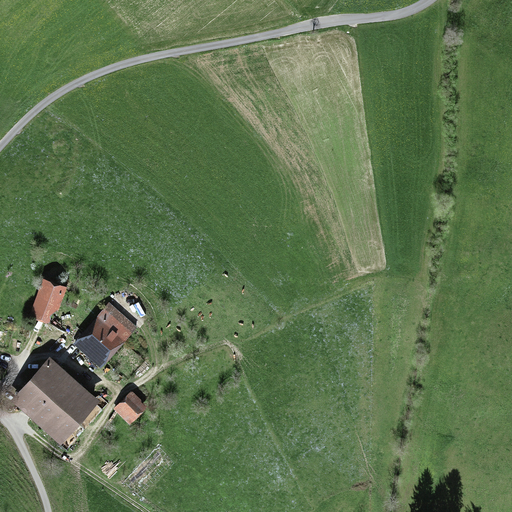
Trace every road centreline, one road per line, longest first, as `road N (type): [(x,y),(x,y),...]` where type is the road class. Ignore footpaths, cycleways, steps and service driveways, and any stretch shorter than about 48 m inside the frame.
road 1 (unclassified): [(0,147),(38,107),(110,67),(305,24),(392,14),(427,0)]
road 2 (track): [(17,429),(145,511)]
